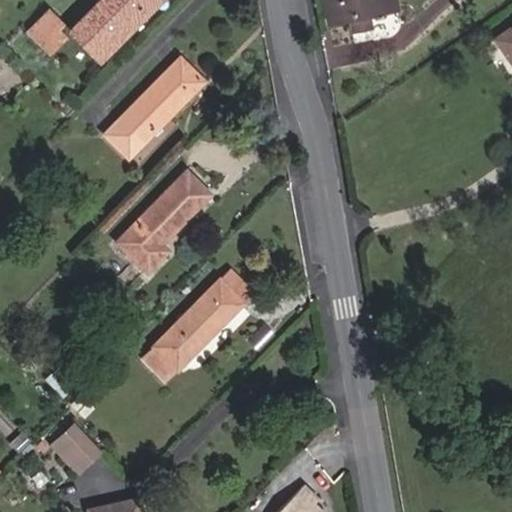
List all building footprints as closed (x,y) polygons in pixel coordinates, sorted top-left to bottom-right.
[(133,21),(153,0),(100,0),(68,31),(99,62),(136,24),(133,21)] [(371,18),(387,15),(383,0),(322,0),(328,26),(348,23),(351,35),(373,30),(371,18)] [(400,12),(397,0),(383,0),(387,15),(400,12)] [(29,31),(49,53),(65,38),(57,30),(62,24),(49,10),(29,31)] [(511,63),(511,26),(495,39),(511,63)] [(103,134),(128,158),(204,82),(179,57),(103,134)] [(156,250),(174,232),(211,195),(185,170),(115,241),(146,273),(163,257),(156,250)] [(163,257),(181,239),(174,232),(156,250),(163,257)] [(140,360),(164,383),(245,304),(243,301),(252,292),(229,270),(220,279),(220,278),(150,346),(152,347),(140,360)] [(256,356),(278,334),(264,319),(242,340),(256,356)] [(62,395),(76,383),(59,366),(46,379),(62,395)] [(71,406),(79,414),(97,397),(89,388),(71,406)] [(77,473),(99,453),(73,425),(51,445),(77,473)] [(17,457),(29,444),(31,442),(21,431),(6,445),(17,457)] [(323,511),(324,511),(310,498),(314,494),(300,481),(270,511),(323,511)] [(88,511),(140,511),(138,499),(88,510),(88,511)]
